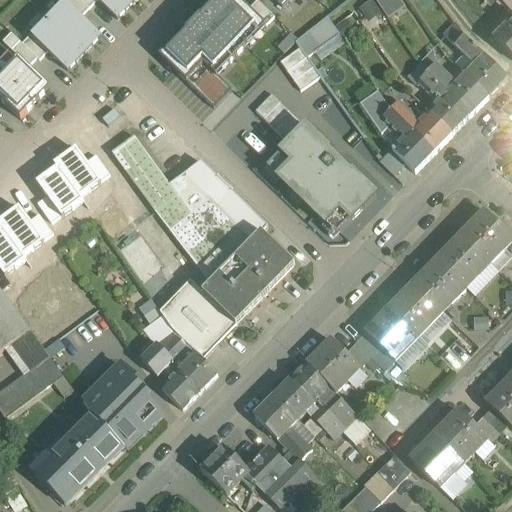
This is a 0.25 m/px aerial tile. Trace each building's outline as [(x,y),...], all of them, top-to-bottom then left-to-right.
[(78,0),(66,0),(64,3),(66,5),(81,19),(89,11),(78,0)] [(95,0),(78,0),(89,11),(98,2),(95,0)] [(134,4),(129,0),(95,0),(98,2),(118,21),(134,4)] [(237,0),(213,0),(159,58),(215,110),(233,91),(219,78),(275,19),(257,2),(249,11),(237,0)] [(273,0),(284,10),(292,0),(273,0)] [(401,0),(375,0),(388,18),(406,6),(401,0)] [(373,1),(360,9),(367,22),(381,14),(373,1)] [(81,19),(66,5),(50,22),(85,56),(101,39),(81,19)] [(327,19),(310,33),(321,50),(340,36),(327,19)] [(85,56),(50,22),(34,39),(48,54),(68,73),(85,56)] [(511,24),(495,43),(511,59),(511,24)] [(465,40),(456,27),(445,38),(456,50),(465,40)] [(23,46),(12,35),(3,43),(19,58),(29,69),(37,60),(23,46)] [(34,39),(31,37),(23,46),(37,60),(40,62),(48,54),(34,39)] [(507,82),(465,40),(456,50),(472,65),(479,65),(466,78),(489,101),(507,82)] [(300,51),(281,65),(287,74),(307,61),(300,51)] [(430,56),(420,66),(428,77),(437,69),(441,65),(430,56)] [(19,58),(0,77),(0,101),(21,122),(35,107),(34,106),(50,89),(29,69),(19,58)] [(307,61),(287,74),(294,84),(314,70),(307,61)] [(489,101),(466,78),(453,92),(450,89),(453,85),(437,69),(428,77),(471,119),(489,101)] [(314,70),(294,84),(301,94),(321,80),(314,70)] [(471,119),(428,77),(420,87),(436,103),(439,100),(442,103),(430,115),(453,138),(471,119)] [(412,134),(392,114),(392,113),(388,109),(378,94),(361,106),(382,137),(390,130),(398,138),(397,140),(401,144),(393,153),(416,175),(435,156),(412,135),(412,134)] [(281,105),(273,96),(256,114),(264,122),(281,105)] [(290,113),(281,105),(264,122),(273,130),(290,113)] [(430,115),(417,128),(413,125),(416,122),(401,105),(392,113),(392,114),(412,134),(412,135),(435,156),(453,138),(430,115)] [(298,122),(290,113),(273,130),(281,139),(298,122)] [(298,122),(281,139),(290,147),(307,130),(298,122)] [(352,178),(328,154),(330,153),(307,130),(283,155),(294,166),(280,181),(291,192),(294,189),(304,200),(302,203),(326,227),(341,212),(352,223),(376,199),(354,176),(352,178)] [(134,139),(112,157),(156,214),(179,197),(171,187),(134,139)] [(218,180),(202,164),(171,187),(179,197),(156,214),(212,287),(262,235),(262,236),(269,229),(232,194),(233,193),(228,189),(223,184),(219,179),(218,180)] [(511,244),(511,240),(484,214),(461,238),(486,263),(499,250),(503,254),(511,244)] [(212,287),(203,296),(237,328),(295,268),(262,236),(262,235),(212,287)] [(486,263),(461,238),(437,263),(462,287),(475,274),(479,278),(490,267),(486,263)] [(437,263),(413,286),(439,311),(451,299),(454,303),(466,291),(462,287),(437,263)] [(203,296),(191,284),(161,315),(177,338),(188,349),(202,364),(237,328),(203,296)] [(439,311),(413,286),(390,311),(415,336),(428,323),(431,326),(442,315),(439,311)] [(0,355),(31,333),(0,291),(0,355)] [(415,336),(390,311),(366,335),(381,350),(392,360),(404,347),(408,351),(419,339),(415,336)] [(151,315),(143,321),(147,326),(155,321),(151,315)] [(381,350),(367,336),(356,346),(371,360),(381,350)] [(163,352),(163,353),(173,364),(188,349),(177,338),(163,352)] [(347,356),(332,342),(308,367),(336,396),(349,383),(345,380),(358,366),(347,356)] [(371,360),(356,346),(347,356),(358,366),(362,370),(371,360)] [(157,347),(142,362),(158,379),(165,372),(173,382),(164,392),(184,412),(201,395),(171,366),(173,364),(163,353),(163,352),(157,347)] [(173,364),(171,366),(201,395),(217,379),(202,364),(188,349),(173,364)] [(49,359),(0,395),(0,412),(6,421),(64,378),(49,359)] [(336,396),(308,367),(291,384),(314,407),(318,403),(323,409),(323,408),(336,396)] [(121,368),(96,393),(102,399),(89,412),(93,419),(93,418),(124,449),(139,433),(143,437),(162,418),(147,403),(150,401),(134,386),(137,383),(121,368)] [(511,382),(487,406),(493,413),(509,429),(511,431),(511,382)] [(291,384),(291,383),(275,400),(298,423),(318,443),(326,435),(312,420),(320,412),(314,407),(291,384)] [(336,396),(323,408),(335,420),(347,408),(336,396)] [(275,400),(255,419),(278,442),(284,448),(296,436),(291,430),(298,423),(275,400)] [(335,420),(323,408),(323,409),(320,412),(312,420),(326,435),(334,442),(345,431),(335,421),(335,420)] [(335,420),(335,421),(345,431),(357,419),(347,408),(335,420)] [(509,429),(493,413),(485,421),(501,437),(509,429)] [(477,429),(461,414),(437,438),(466,468),(489,444),(490,442),(477,429)] [(93,419),(68,444),(57,434),(45,446),(55,457),(35,477),(66,508),(124,449),(93,418),(93,419)] [(501,437),(485,421),(477,429),(490,442),(489,444),(492,446),(501,437)] [(313,452),(296,436),(284,448),(297,461),(301,465),(301,464),(313,452)] [(437,438),(413,463),(442,492),(466,468),(437,438)] [(289,469),(270,449),(247,473),(250,476),(248,478),(258,488),(257,490),(279,511),(305,511),(309,509),(327,489),(301,464),(301,465),(297,461),(289,469)] [(247,473),(224,451),(202,474),(228,499),(242,484),(252,494),(257,490),(258,488),(248,478),(250,476),(247,473)] [(411,476),(395,458),(378,475),(395,492),(411,476)] [(21,492),(6,467),(0,469),(0,483),(10,499),(21,492)] [(378,475),(364,489),(366,490),(381,506),(395,492),(378,475)] [(375,511),(381,506),(366,490),(358,498),(370,511),(375,511)] [(370,511),(358,498),(349,507),(354,511),(370,511)]
